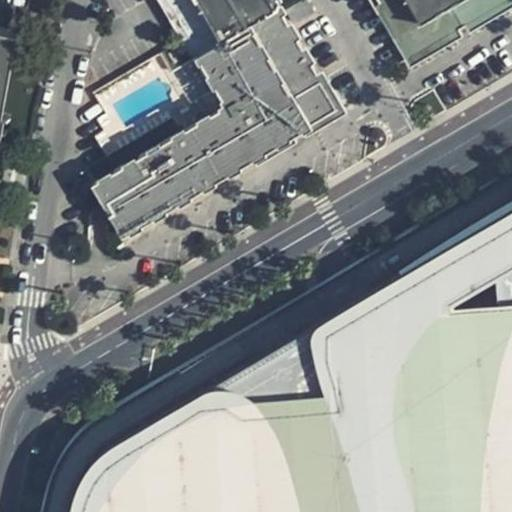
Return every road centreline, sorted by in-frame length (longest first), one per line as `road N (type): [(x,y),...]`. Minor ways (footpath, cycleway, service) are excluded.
road 1 (unclassified): [(511,115),(44,391)]
road 2 (residential): [(44,391),(27,338),(30,299),(76,0)]
road 3 (unclassified): [(44,391),(15,430),(0,511)]
